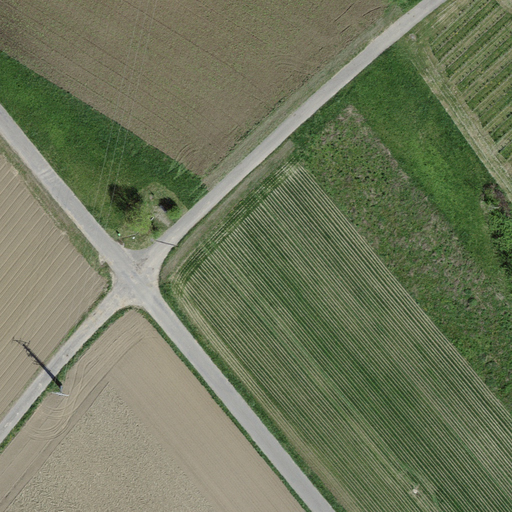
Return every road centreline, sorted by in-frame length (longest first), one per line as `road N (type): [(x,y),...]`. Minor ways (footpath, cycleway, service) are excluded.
road 1 (track): [(0,434),(134,281),(452,0)]
road 2 (track): [(316,511),(0,120)]
